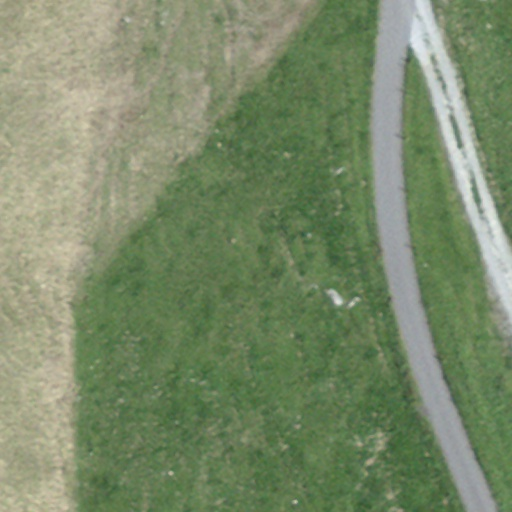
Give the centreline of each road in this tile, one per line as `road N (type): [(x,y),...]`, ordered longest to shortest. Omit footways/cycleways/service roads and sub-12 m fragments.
road 1 (track): [(415,0),(397,213),(434,379),(490,511)]
road 2 (track): [(413,28),(511,303)]
